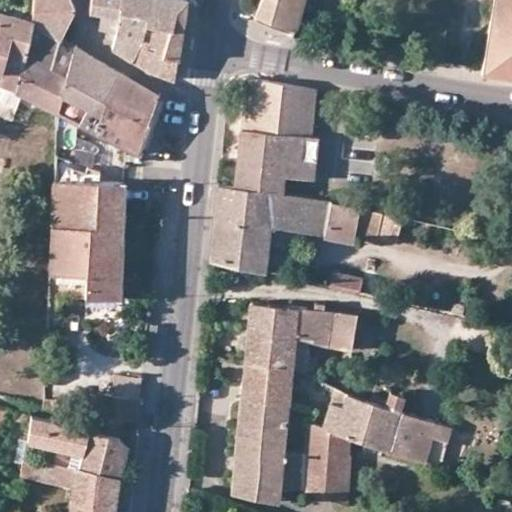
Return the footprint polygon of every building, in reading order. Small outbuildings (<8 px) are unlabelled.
[(75,8),(71,0),(32,0),(32,12),(32,21),(61,38),(75,8)] [(145,23),(147,0),(90,0),(89,8),(105,12),(103,27),(108,28),(116,30),(116,32),(142,38),(145,23)] [(185,0),(147,0),(145,23),(171,28),(163,55),(177,58),(185,0)] [(262,0),(255,15),(294,28),(301,0),(262,0)] [(511,0),(493,0),(481,71),(511,76),(511,0)] [(5,4),(3,13),(25,19),(26,10),(5,4)] [(19,73),(27,56),(32,21),(32,12),(26,10),(25,19),(3,13),(0,12),(0,74),(3,75),(0,80),(0,85),(15,89),(19,73)] [(108,93),(116,71),(61,38),(32,21),(27,56),(66,75),(69,66),(108,93)] [(171,28),(145,23),(142,38),(116,32),(116,30),(108,28),(107,37),(113,38),(112,45),(150,71),(173,79),(177,58),(163,55),(171,28)] [(69,66),(66,75),(27,56),(19,73),(15,89),(15,92),(32,101),(57,114),(122,148),(136,155),(140,143),(158,96),(116,71),(108,93),(69,66)] [(259,79),(248,80),(236,185),(311,196),(313,176),(316,176),(321,135),(312,135),(317,89),(259,79)] [(0,116),(26,125),(32,101),(15,92),(15,89),(0,85),(0,116)] [(54,180),(96,181),(96,171),(86,167),(84,172),(67,166),(69,160),(55,156),(54,180)] [(48,293),(119,295),(121,181),(54,180),(48,293)] [(212,258),(267,270),(273,223),(327,234),(331,200),(311,196),(236,185),(220,183),(217,213),(212,258)] [(355,240),(357,229),(360,206),(331,200),(327,234),(355,240)] [(373,208),(360,206),(357,229),(378,234),(382,210),(373,208)] [(336,270),(333,285),(362,292),(365,276),(336,270)] [(307,368),(310,338),(332,345),(353,346),(357,312),(325,308),(325,301),(317,300),(316,307),(252,301),(246,361),(292,366),(307,368)] [(456,301),(454,311),(464,314),(467,303),(456,301)] [(246,361),(243,397),(289,402),(292,366),(246,361)] [(347,391),(335,386),(331,399),(344,403),(347,391)] [(323,424),(351,434),(405,453),(439,464),(446,439),(449,440),(454,426),(400,409),(404,395),(392,391),(388,404),(347,391),(344,403),(331,399),(323,424)] [(124,419),(138,421),(140,399),(99,393),(93,420),(95,421),(96,419),(107,421),(108,417),(124,419)] [(43,395),(42,406),(57,410),(58,399),(43,395)] [(304,440),(303,450),(284,449),(289,402),(243,397),(234,490),(280,500),(280,487),(303,490),(349,502),(352,453),(350,452),(307,441),(304,440)] [(66,463),(74,464),(119,474),(126,443),(118,434),(91,428),(31,414),(27,441),(55,448),(68,451),(66,463)] [(118,434),(124,419),(108,417),(107,421),(96,419),(95,421),(93,420),(91,428),(118,434)] [(309,420),(307,441),(350,452),(351,434),(323,424),(312,421),(309,420)] [(68,451),(55,448),(53,460),(66,463),(68,451)] [(23,453),(20,473),(71,484),(74,464),(66,463),(53,460),(25,454),(23,453)] [(74,464),(71,484),(67,511),(112,511),(119,474),(74,464)]
